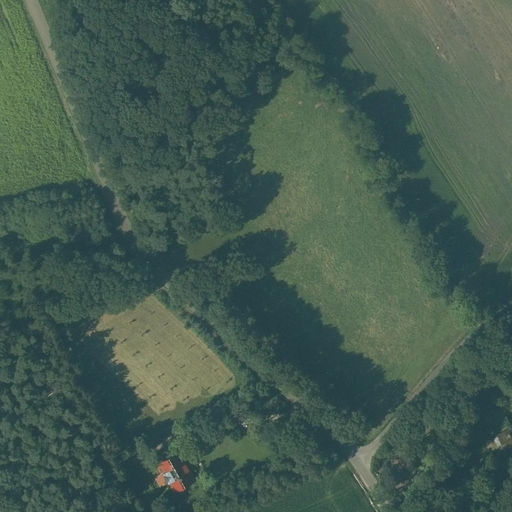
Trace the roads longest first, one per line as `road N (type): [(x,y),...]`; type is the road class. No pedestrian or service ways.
road 1 (unclassified): [(31,0),(139,254),(359,461)]
road 2 (unclassified): [(359,461),(511,300)]
road 3 (track): [(134,245),(97,252),(0,238)]
